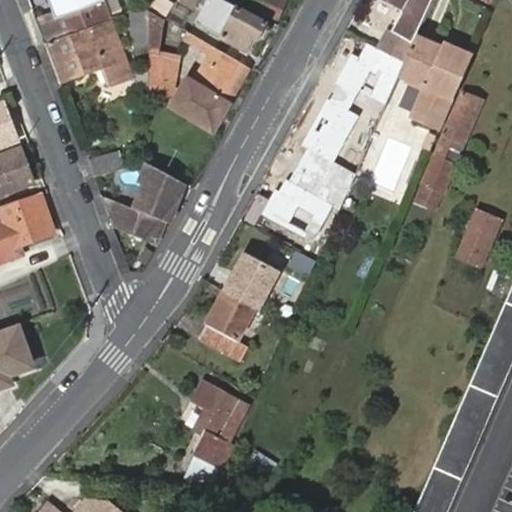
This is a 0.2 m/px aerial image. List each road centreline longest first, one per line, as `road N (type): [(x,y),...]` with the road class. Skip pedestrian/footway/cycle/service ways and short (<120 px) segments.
road 1 (residential): [(330,0),(202,233),(134,336)]
road 2 (residential): [(134,336),(7,0)]
road 3 (residential): [(134,336),(0,481)]
